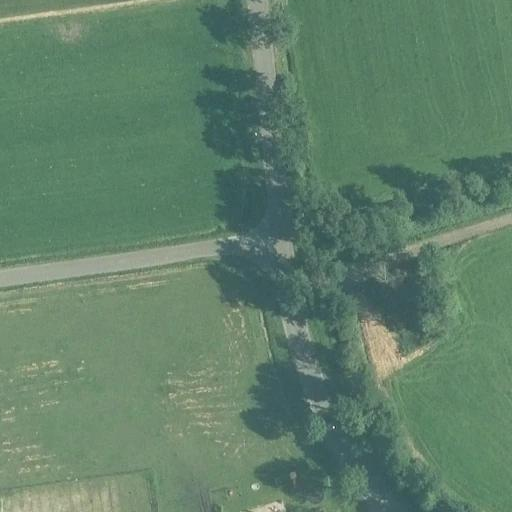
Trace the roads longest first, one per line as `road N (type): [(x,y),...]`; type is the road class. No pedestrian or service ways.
road 1 (unclassified): [(386,511),(306,372),(280,240)]
road 2 (unclassified): [(280,240),(0,276)]
road 3 (unclassified): [(280,240),(256,0)]
